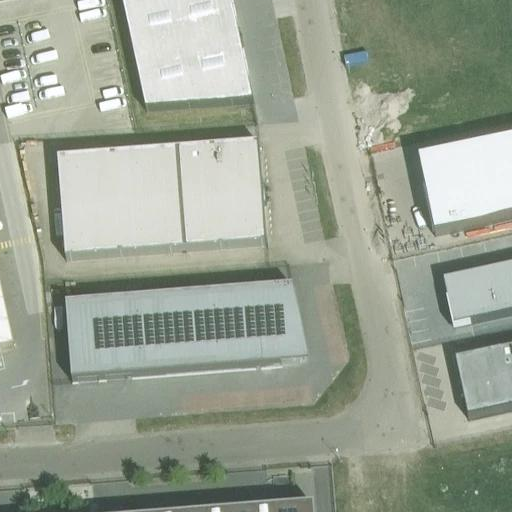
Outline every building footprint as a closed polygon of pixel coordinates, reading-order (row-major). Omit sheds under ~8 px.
[(231,0),(121,0),(146,113),(254,106),(231,0)] [(511,142),(419,162),(425,191),(423,192),(424,193),(425,193),(434,230),(432,231),(432,232),(434,232),(435,238),(511,221),(511,142)] [(264,208),(263,187),(260,147),(59,163),(66,265),(267,249),(264,208)] [(511,317),(511,268),(444,283),(450,313),(454,330),(471,327),(511,317)] [(66,307),(72,385),(282,369),(282,368),(281,368),(281,366),(300,365),(296,310),(298,309),(298,310),(299,310),(294,289),(66,307)] [(511,350),(461,361),(474,420),(511,411),(511,350)]
